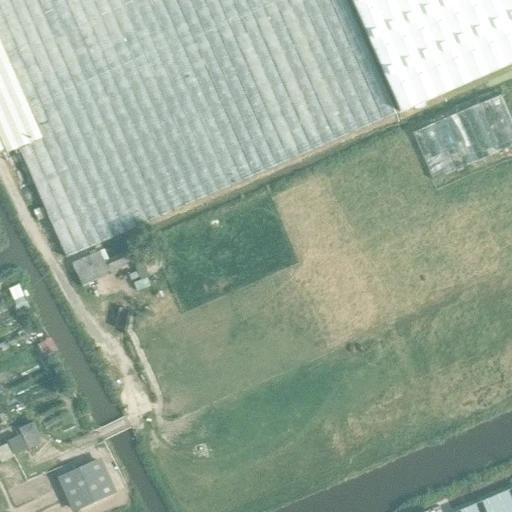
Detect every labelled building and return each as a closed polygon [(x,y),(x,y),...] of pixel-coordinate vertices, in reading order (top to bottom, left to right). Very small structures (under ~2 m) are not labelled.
[(0,0),(0,150),(3,150),(4,153),(17,148),(48,220),(65,259),(77,253),(113,238),(206,197),(324,146),(395,116),(396,116),(345,0),(0,0)] [(511,0),(351,0),(400,111),(511,61),(511,0)] [(511,145),(511,121),(501,95),(412,133),(433,180),(511,145)] [(9,157),(29,202),(38,198),(18,154),(9,157)] [(99,251),(71,263),(81,286),(107,275),(105,272),(132,260),(139,280),(148,277),(139,256),(134,258),(130,249),(103,261),(99,251)] [(18,428),(27,449),(41,443),(32,423),(18,428)] [(75,469),(56,478),(71,511),(72,511),(115,493),(113,489),(99,458),(75,469)] [(511,511),(511,496),(509,490),(476,504),(479,511),(511,511)]
